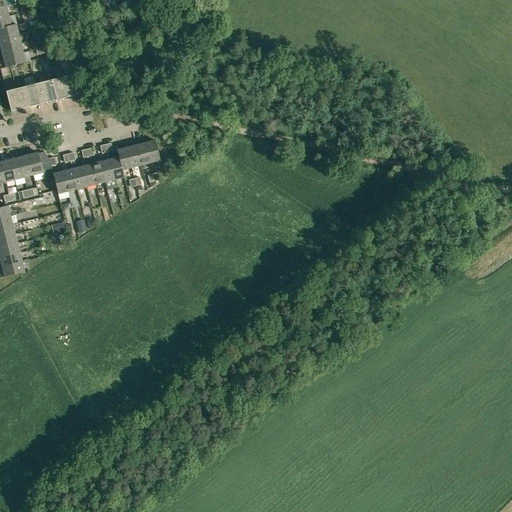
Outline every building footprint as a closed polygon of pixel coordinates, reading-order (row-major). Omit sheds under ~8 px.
[(7,7),(0,8),(0,19),(9,17),(7,7)] [(0,28),(11,25),(9,17),(0,19),(0,28)] [(0,38),(19,34),(16,24),(11,25),(0,28),(0,38)] [(0,44),(1,48),(21,43),(19,34),(0,38),(0,44)] [(21,43),(1,48),(3,57),(23,52),(21,43)] [(23,52),(3,57),(6,67),(26,62),(23,52)] [(62,77),(67,97),(77,95),(72,74),(62,77)] [(53,79),(58,100),(67,97),(62,77),(53,79)] [(44,81),(49,102),(58,100),(53,79),(44,81)] [(39,104),(49,102),(44,81),(34,84),(39,104)] [(25,86),(30,107),(39,104),(34,84),(25,86)] [(16,89),(21,109),(30,107),(25,86),(16,89)] [(21,109),(16,89),(6,91),(11,112),(21,109)] [(154,140),(145,142),(150,163),(160,161),(154,140)] [(150,163),(145,142),(135,145),(141,165),(150,163)] [(126,147),(131,168),(141,165),(135,145),(126,147)] [(131,168),(126,147),(117,149),(124,177),(122,170),(131,168)] [(118,157),(109,159),(115,180),(124,177),(117,149),(116,149),(118,157)] [(44,175),(53,173),(51,166),(49,159),(40,161),(38,152),(28,155),(33,175),(43,172),(44,175)] [(19,157),(24,177),(33,175),(28,155),(19,157)] [(9,160),(15,180),(24,177),(19,157),(9,160)] [(115,180),(109,159),(100,161),(105,182),(115,180)] [(0,162),(5,182),(15,180),(9,160),(0,162)] [(91,164),(96,184),(105,182),(100,161),(91,164)] [(96,184),(91,164),(81,166),(86,187),(96,184)] [(72,168),(77,189),(86,187),(81,166),(72,168)] [(77,189),(72,168),(62,171),(68,191),(77,189)] [(53,173),(57,190),(58,194),(68,191),(62,171),(53,173)] [(0,217),(10,215),(8,205),(0,207),(0,217)] [(10,215),(0,217),(0,227),(12,224),(10,215)] [(94,219),(87,221),(89,228),(95,227),(94,219)] [(84,220),(76,222),(79,233),(86,231),(84,220)] [(0,237),(15,234),(12,224),(0,227),(0,237)] [(0,247),(17,243),(15,234),(0,237),(0,247)] [(0,257),(19,252),(17,243),(0,247),(0,257)] [(0,259),(2,267),(22,262),(19,252),(0,257),(0,259)] [(22,262),(2,267),(4,276),(24,271),(22,262)]
